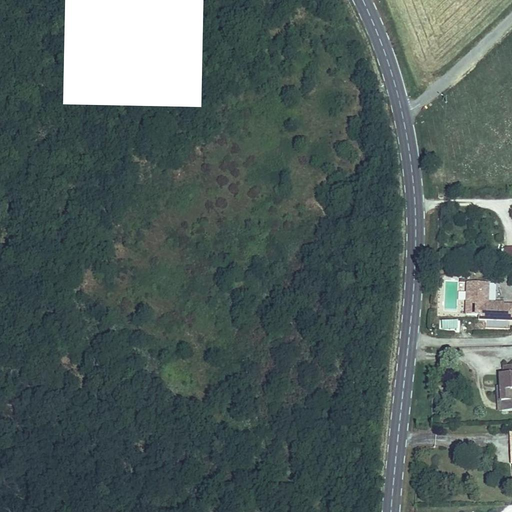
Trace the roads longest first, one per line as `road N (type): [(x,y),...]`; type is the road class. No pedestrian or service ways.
road 1 (secondary): [(391,511),(415,252),(402,111)]
road 2 (unclassified): [(511,15),(402,111)]
